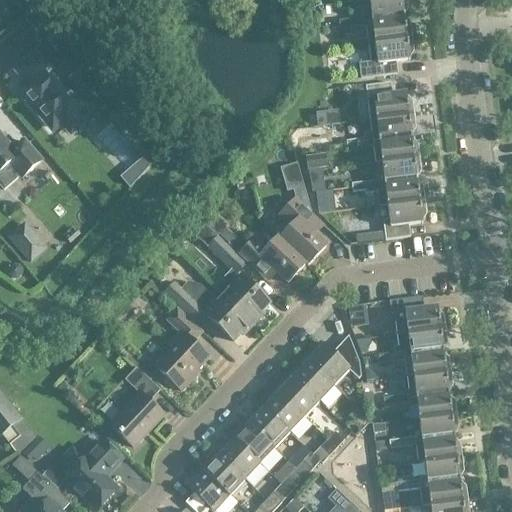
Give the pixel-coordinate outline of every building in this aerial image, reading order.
[(365,23),(404,18),(403,9),(408,9),(406,0),(374,0),(369,1),(371,15),(364,16),(365,19),(365,23)] [(368,44),(412,39),(410,26),(405,27),(404,18),(365,23),(365,19),(352,20),(353,29),(365,27),(368,44)] [(338,22),(339,29),(339,31),(353,29),(352,20),(338,22)] [(412,39),(368,44),(370,64),(359,65),(361,80),(397,76),(395,63),(410,62),(408,52),(414,52),(412,39)] [(67,116),(77,127),(98,108),(70,77),(82,66),(63,44),(50,54),(45,48),(24,66),(34,78),(19,91),(52,129),(67,116)] [(419,75),(404,80),(411,102),(426,97),(419,75)] [(406,95),(392,96),(391,85),(365,88),(370,122),(414,116),(412,103),(406,104),(406,95)] [(356,113),(339,113),(339,137),(357,137),(356,113)] [(363,134),(364,140),(372,139),(373,143),(411,138),(410,130),(415,129),(414,116),(370,122),(371,133),(363,134)] [(291,129),(293,128),(293,137),(320,136),(319,117),(291,118),(291,129)] [(0,188),(2,191),(19,177),(21,179),(41,163),(24,143),(13,152),(0,137),(0,188)] [(359,141),(360,149),(373,147),(375,165),(382,164),(419,159),(418,146),(412,147),(411,138),(373,143),(372,139),(364,140),(359,141)] [(347,151),(360,149),(359,141),(346,142),(347,151)] [(307,172),(328,169),(326,156),(306,159),(307,172)] [(382,164),(375,165),(373,165),(374,180),(377,179),(377,182),(378,182),(378,186),(417,181),(416,173),(421,172),(419,159),(382,164)] [(378,182),(377,182),(364,184),(365,192),(366,196),(376,194),(378,208),(387,207),(425,202),(423,189),(418,190),(417,181),(378,186),(378,182)] [(320,193),(330,192),(330,196),(365,192),(364,184),(320,189),(320,193)] [(373,216),(374,198),(344,197),(343,211),(334,211),(334,223),(347,224),(347,215),(373,216)] [(291,230),(281,241),(280,241),(306,266),(305,266),(307,268),(326,248),(313,236),(322,226),(296,201),(279,218),(291,230)] [(387,207),(389,221),(382,222),(384,233),(355,237),(356,245),(409,238),(408,226),(422,225),(421,215),(426,215),(425,202),(387,207)] [(240,242),(227,230),(220,237),(233,249),(240,242)] [(33,233),(16,248),(32,266),(49,251),(33,233)] [(208,248),(232,270),(214,289),(223,298),(253,325),(263,315),(261,313),(269,305),(237,275),(247,265),(217,238),(208,248)] [(288,285),(305,266),(306,266),(280,241),(281,241),(279,239),(267,251),(255,240),(239,257),(266,282),(275,273),(288,285)] [(178,310),(193,324),(205,311),(175,283),(163,296),(178,310)] [(365,310),(381,311),(382,293),(366,292),(365,310)] [(253,325),(223,298),(205,316),(233,343),(241,334),(243,336),(253,325)] [(408,335),(445,330),(444,317),(439,318),(438,309),(423,311),(422,298),(390,303),(392,316),(394,315),(397,336),(408,335)] [(193,324),(178,310),(166,322),(180,336),(168,348),(173,353),(157,370),(181,393),(193,379),(191,377),(209,359),(193,344),(202,334),(192,325),(193,324)] [(447,343),(445,330),(408,335),(410,350),(404,350),(404,353),(404,357),(443,352),(442,344),(447,343)] [(332,356),(320,344),(305,360),(334,388),(349,371),(359,381),(361,378),(359,365),(348,338),(332,356)] [(115,342),(104,352),(119,367),(129,357),(115,342)] [(406,365),(411,364),(413,378),(451,373),(449,360),(444,361),(443,352),(404,357),(404,353),(391,355),(392,363),(405,362),(406,365)] [(392,363),(391,355),(377,356),(378,365),(392,363)] [(334,388),(305,360),(290,376),(319,403),(334,388)] [(163,417),(148,403),(159,392),(136,370),(125,381),(140,395),(110,427),(133,449),(163,417)] [(451,373),(413,378),(415,393),(409,394),(409,396),(409,400),(449,395),(447,387),(453,386),(451,373)] [(319,403),(290,376),(275,391),(304,419),(319,403)] [(304,419),(275,391),(270,397),(273,400),(264,410),(289,435),(304,419)] [(21,422),(19,420),(0,394),(0,434),(10,427),(20,438),(9,447),(17,456),(36,441),(21,422)] [(372,394),(363,395),(364,406),(373,404),(372,394)] [(409,396),(396,397),(397,406),(410,405),(411,408),(417,407),(419,421),(456,416),(455,403),(450,404),(449,395),(409,400),(409,396)] [(384,408),(397,406),(396,397),(383,399),(383,403),(384,408)] [(251,417),(245,423),(274,450),(289,435),(264,410),(254,421),(251,417)] [(367,426),(366,418),(363,415),(353,426),(361,433),(367,426)] [(414,436),(414,439),(415,443),(454,438),(453,429),(458,429),(456,416),(419,421),(421,435),(414,436)] [(245,423),(230,438),(259,466),(274,450),(245,423)] [(328,441),(337,450),(344,443),(335,434),(328,441)] [(216,454),(245,482),(259,466),(230,438),(216,454)] [(417,464),(424,463),(462,459),(460,446),(455,446),(454,438),(415,443),(414,439),(402,440),(403,449),(415,447),(417,464)] [(375,444),(375,448),(389,446),(390,451),(403,449),(402,440),(375,444)] [(328,441),(313,457),(320,464),(322,466),(337,450),(328,441)] [(95,511),(97,511),(117,491),(105,479),(122,460),(103,442),(86,461),(84,460),(64,482),(95,511)] [(37,453),(31,447),(22,457),(27,463),(37,453)] [(245,482),(216,454),(201,470),(230,497),(245,482)] [(311,455),(296,471),(305,479),(320,464),(313,457),(311,455)] [(424,463),(426,478),(420,478),(420,482),(421,486),(460,481),(458,472),(464,472),(462,459),(424,463)] [(277,489),(291,475),(283,467),(269,482),(277,489)] [(229,511),(237,504),(230,497),(201,470),(185,486),(202,502),(193,511),(229,511)] [(296,471),(282,487),(290,495),(305,479),(296,471)] [(31,500),(19,511),(63,511),(70,505),(38,474),(22,491),(31,500)] [(428,493),(430,506),(467,502),(466,489),(461,489),(460,481),(421,486),(420,482),(407,483),(408,492),(421,490),(422,494),(428,493)] [(395,493),(408,492),(407,483),(394,485),(395,493)] [(395,493),(394,485),(380,487),(381,495),(395,493)] [(290,495),(282,487),(267,502),(276,511),(290,495)] [(338,509),(335,511),(358,511),(335,489),(327,498),(338,509)] [(274,511),(276,511),(267,502),(257,511),(274,511)] [(430,506),(430,511),(468,511),(467,502),(430,506)]
